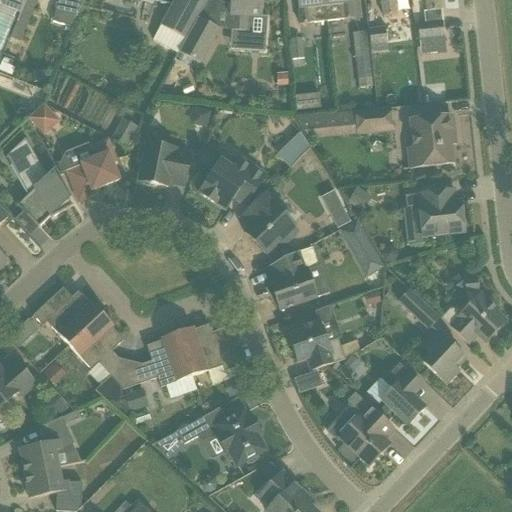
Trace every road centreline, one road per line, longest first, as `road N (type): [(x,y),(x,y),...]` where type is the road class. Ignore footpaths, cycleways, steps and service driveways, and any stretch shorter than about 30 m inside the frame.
road 1 (residential): [(367,511),(328,479),(283,413),(241,295)]
road 2 (residential): [(511,219),(484,0)]
road 3 (residential): [(241,295),(213,250),(162,223),(110,226),(66,252)]
road 4 (residential): [(241,295),(138,329),(66,252)]
road 5 (residential): [(382,511),(511,373)]
